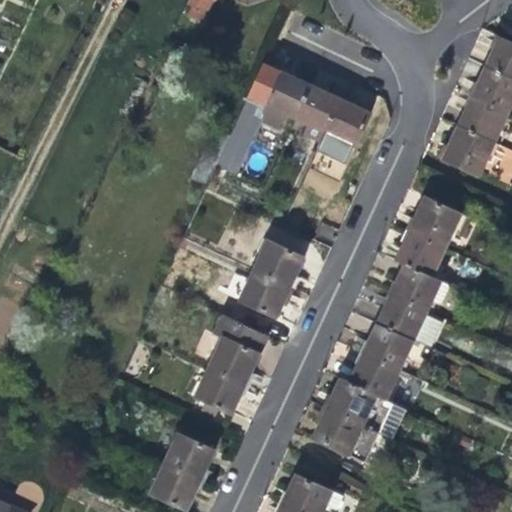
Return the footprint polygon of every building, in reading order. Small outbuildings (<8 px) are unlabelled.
[(190,0),(189,4),(207,13),(213,0),(190,0)] [(511,79),(511,42),(501,37),(494,52),(487,67),(511,79)] [(286,115),(295,119),(310,86),(290,77),(263,64),(218,163),(238,173),(262,122),(279,130),(286,115)] [(509,112),(511,105),(511,79),(487,67),(481,80),(474,96),(509,112)] [(331,96),(310,86),(295,119),(307,125),(302,136),(320,144),(325,134),(340,100),(331,96)] [(495,143),(509,112),(474,96),(469,106),(459,126),(495,143)] [(372,116),(340,100),(325,134),(357,149),(366,130),(372,116)] [(479,177),(495,143),(459,126),(453,140),(443,161),(479,177)] [(420,212),(411,231),(446,248),(454,233),(465,239),(475,219),(427,196),(420,212)] [(280,220),(283,214),(275,211),(272,217),(280,220)] [(397,261),(407,266),(432,278),(446,248),(411,231),(403,247),(397,261)] [(270,239),(256,270),(291,287),(300,267),(305,256),(270,239)] [(441,282),(432,278),(407,266),(399,282),(392,295),(427,312),(441,282)] [(283,305),(291,287),(256,270),(241,301),(276,318),(283,305)] [(425,317),(427,312),(392,295),(384,313),(379,325),(413,342),(430,350),(442,325),(425,317)] [(224,339),(212,366),(247,382),(258,359),(269,335),(223,313),(213,333),(224,339)] [(371,340),(365,354),(400,371),(413,342),(379,325),(371,340)] [(360,365),(351,384),(377,397),(386,401),(400,371),(365,354),(360,365)] [(238,401),(247,382),(212,366),(197,398),(232,415),(238,401)] [(393,404),(386,401),(377,397),(351,384),(342,379),(337,390),(333,398),(329,409),(364,426),(380,433),(393,404)] [(365,465),(380,433),(364,426),(329,409),(324,419),(314,440),(365,465)] [(181,433),(167,463),(202,479),(209,463),(216,449),(181,433)] [(197,491),(202,479),(167,463),(152,494),(187,510),(197,491)] [(293,486),(285,504),(300,511),(324,511),(326,508),(331,511),(333,507),(337,509),(344,496),(299,474),(293,486)] [(26,511),(0,499),(0,511),(26,511)]
